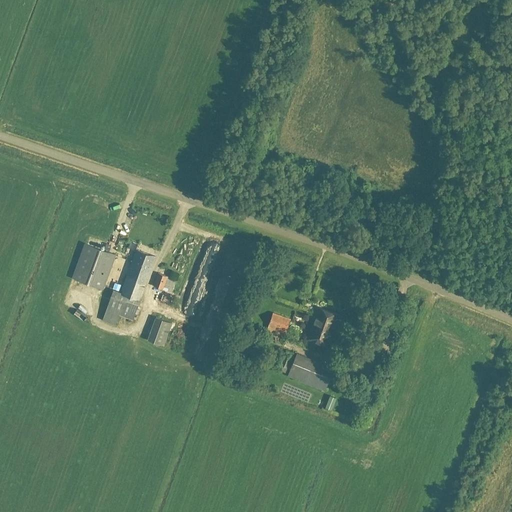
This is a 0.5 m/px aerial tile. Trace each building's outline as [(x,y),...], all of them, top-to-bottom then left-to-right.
[(86,244),(72,278),(103,290),(116,255),(86,244)] [(139,302),(155,258),(136,251),(120,295),(113,292),(102,321),(115,326),(119,316),(132,321),(140,302),(139,302)] [(175,289),(178,282),(170,279),(171,277),(160,273),(155,286),(166,289),(167,287),(175,289)] [(170,305),(172,298),(163,295),(160,301),(170,305)] [(308,339),(317,343),(327,346),(338,316),(319,309),(308,339)] [(290,321),(273,315),(269,325),(286,331),(290,321)] [(147,341),(147,342),(163,347),(171,325),(155,319),(147,341)] [(293,357),(284,353),(279,366),(289,369),(293,357)] [(302,356),(299,363),(329,375),(332,367),(302,356)] [(326,389),(331,376),(295,363),(290,376),(326,389)]
